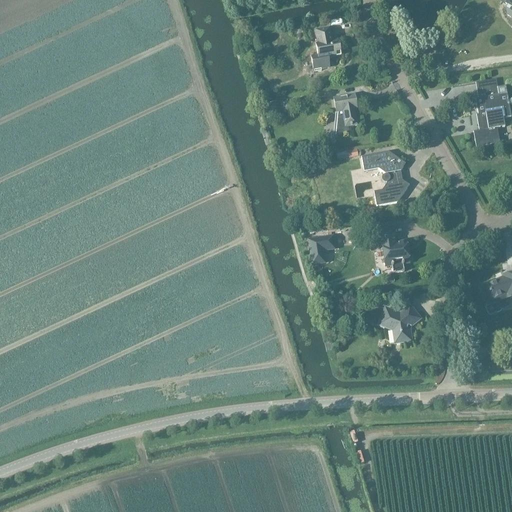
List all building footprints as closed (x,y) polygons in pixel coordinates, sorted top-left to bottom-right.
[(315,45),(317,57),(311,58),(313,73),(314,73),(321,71),(320,69),(328,68),(327,59),(340,56),(337,41),(332,42),(329,28),(315,31),(317,45),(315,45)] [(480,131),(473,133),(475,133),(477,147),(475,148),(499,144),(497,144),(494,129),(504,128),(504,127),(502,128),(501,120),(511,118),(505,87),(497,88),(496,80),(475,83),(475,84),(477,84),(480,99),(475,100),(480,131)] [(336,113),(339,113),(340,117),(335,117),(337,135),(347,133),(346,127),(357,126),(354,110),(356,109),(354,96),(333,99),(336,113)] [(267,119),(279,116),(276,102),(264,105),(267,119)] [(347,153),(348,160),(358,160),(357,152),(347,153)] [(385,184),(386,184),(386,185),(382,191),(373,193),(376,207),(397,204),(407,190),(406,184),(402,182),(400,172),(403,168),(402,163),(388,153),(361,158),(363,173),(378,170),(384,174),(384,175),(384,176),(383,176),(382,177),(381,178),(381,179),(381,180),(381,181),(382,182),(382,183),(383,183),(383,184),(384,184),(385,184)] [(391,266),(392,274),(404,273),(403,266),(403,264),(408,263),(405,242),(395,244),(393,229),(377,231),(380,246),(382,246),(385,267),(391,266)] [(334,250),(332,238),(308,242),(312,265),(322,264),(320,252),(334,250)] [(488,306),(497,302),(498,306),(502,308),(507,306),(509,303),(508,299),(511,297),(511,274),(504,276),(504,278),(497,282),(496,280),(480,286),(488,306)] [(411,329),(420,320),(410,307),(400,315),(386,309),(379,326),(393,332),(395,344),(411,342),(411,329)]
